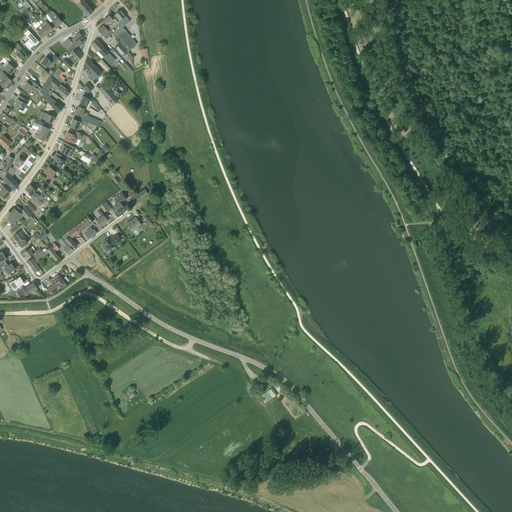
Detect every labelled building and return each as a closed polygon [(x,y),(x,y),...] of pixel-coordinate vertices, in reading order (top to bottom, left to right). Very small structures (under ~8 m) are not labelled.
[(73,0),(87,16),(93,11),(83,0),(73,0)] [(30,11),(26,6),(21,10),(23,12),(19,15),(22,20),(28,16),(26,14),(30,11)] [(113,33),(117,38),(121,35),(117,31),(123,25),(124,26),(123,25),(128,22),(129,21),(125,16),(120,10),(114,15),(119,21),(118,22),(119,23),(114,27),(117,30),(113,33)] [(62,22),(59,18),(57,17),(54,13),(49,17),(52,21),(56,26),(62,22)] [(102,21),(109,30),(113,33),(113,34),(113,33),(117,30),(114,27),(119,23),(118,22),(115,18),(113,20),(109,15),(102,21)] [(38,21),(33,25),(36,29),(35,29),(37,32),(38,34),(41,38),(47,33),(41,25),(38,21)] [(48,24),(46,21),(41,25),(47,33),(53,29),(49,24),(48,24)] [(98,30),(101,34),(103,35),(106,39),(113,33),(109,30),(108,31),(106,28),(106,27),(105,28),(103,25),(98,30)] [(28,30),(24,34),(29,39),(24,44),(29,49),(34,45),(35,46),(39,42),(28,30)] [(70,47),(73,44),(76,47),(82,42),(80,40),(83,37),(79,33),(73,38),(76,41),(73,44),(68,38),(65,42),(70,47)] [(124,33),(121,35),(117,38),(123,45),(128,51),(135,46),(129,39),(124,33)] [(20,62),(24,57),(22,55),(22,54),(19,51),(22,48),(10,35),(6,39),(12,45),(13,44),(15,46),(17,50),(15,53),(16,54),(14,58),(20,62)] [(98,51),(102,46),(96,39),(91,44),(98,51)] [(127,51),(125,48),(121,43),(115,48),(121,56),(127,51)] [(73,44),(70,47),(68,49),(68,50),(65,52),(69,56),(72,54),(79,61),(82,54),(76,48),(76,47),(73,44)] [(114,58),(102,46),(98,51),(103,57),(110,65),(115,60),(114,58)] [(141,49),(142,58),(149,57),(148,47),(141,49)] [(46,57),(41,62),(44,65),(43,66),(46,68),(46,67),(47,67),(50,63),(53,65),(59,58),(57,57),(55,55),(50,61),(46,57)] [(97,69),(90,60),(87,57),(83,65),(89,70),(86,72),(90,76),(97,69)] [(72,65),(66,59),(63,62),(69,69),(72,65)] [(12,66),(10,65),(9,63),(6,67),(1,63),(0,64),(0,69),(2,72),(4,69),(10,74),(15,68),(12,66)] [(121,66),(123,68),(126,71),(130,68),(125,63),(121,66)] [(59,68),(52,77),(60,84),(56,89),(59,92),(61,94),(65,88),(63,86),(66,82),(59,77),(63,72),(59,68)] [(0,83),(1,85),(4,88),(11,80),(1,71),(0,72),(0,83)] [(52,76),(46,83),(51,87),(53,86),(56,89),(60,84),(52,77),(52,76)] [(26,82),(23,89),(27,91),(30,93),(31,90),(35,92),(38,86),(34,82),(32,85),(29,84),(26,82)] [(49,90),(51,87),(46,83),(41,89),(47,93),(46,94),(50,97),(53,93),(49,90)] [(93,89),(88,83),(83,87),(88,93),(93,89)] [(99,89),(108,99),(113,94),(104,84),(99,89)] [(125,94),(125,93),(126,92),(126,91),(126,90),(126,89),(126,88),(125,87),(125,86),(124,86),(124,85),(123,85),(122,84),(121,84),(120,84),(119,84),(118,84),(117,84),(116,85),(115,86),(114,87),(114,88),(114,89),(113,89),(113,90),(113,91),(114,92),(114,93),(115,94),(115,95),(116,95),(117,96),(118,96),(119,96),(120,96),(121,96),(122,96),(123,96),(123,95),(124,95),(124,94),(125,94)] [(65,88),(61,94),(66,98),(69,93),(69,91),(65,88)] [(42,97),(48,102),(48,103),(52,107),(56,101),(50,97),(46,94),(46,93),(42,97)] [(28,101),(23,98),(19,95),(17,99),(18,99),(14,105),(15,106),(14,108),(18,111),(19,109),(23,110),(26,104),(28,101)] [(89,99),(87,98),(82,96),(80,103),(84,104),(87,106),(89,99)] [(52,107),(55,109),(59,113),(63,107),(56,101),(52,107)] [(75,110),(74,112),(75,112),(75,114),(80,115),(82,116),(81,119),(89,122),(88,123),(94,125),(97,126),(99,120),(96,119),(95,118),(88,116),(87,116),(84,115),(85,112),(83,111),(84,109),(83,108),(78,106),(76,110),(75,110)] [(50,115),(48,114),(44,113),(41,119),(52,123),(54,117),(50,115)] [(49,128),(43,126),(44,123),(35,119),(32,125),(38,127),(37,130),(47,134),(49,128)] [(88,123),(89,122),(81,119),(80,122),(73,119),(70,126),(77,129),(80,130),(82,124),(87,126),(88,123)] [(44,141),(47,134),(37,130),(35,137),(38,138),(44,141)] [(86,136),(75,131),(73,134),(67,132),(64,139),(74,144),(76,143),(78,139),(84,142),(86,136)] [(3,135),(0,137),(0,143),(3,146),(6,149),(9,151),(12,150),(8,147),(11,143),(3,135)] [(72,146),(68,143),(63,141),(62,144),(63,145),(60,151),(67,155),(72,146)] [(101,147),(105,151),(109,148),(105,143),(101,147)] [(70,160),(61,155),(57,152),(53,159),(54,159),(53,163),(60,167),(64,161),(68,164),(70,160)] [(93,155),(90,157),(96,163),(104,156),(101,152),(95,157),(93,155)] [(14,167),(13,169),(16,171),(22,165),(25,160),(23,159),(25,156),(21,153),(19,156),(15,161),(17,162),(14,165),(15,166),(14,167)] [(7,173),(9,167),(13,159),(9,156),(2,171),(1,170),(0,170),(0,175),(3,178),(5,176),(7,173)] [(13,169),(9,167),(7,173),(5,176),(5,177),(3,179),(14,191),(15,190),(19,185),(14,180),(11,177),(16,171),(13,169)] [(48,175),(46,178),(52,183),(55,179),(52,176),(56,172),(49,167),(44,173),(48,175)] [(33,196),(38,201),(42,204),(49,196),(44,192),(42,192),(39,196),(37,193),(36,194),(34,192),(36,190),(30,184),(25,189),(33,196)] [(2,186),(0,187),(0,189),(1,190),(0,190),(0,194),(4,198),(10,193),(2,186)] [(142,198),(149,194),(145,189),(138,193),(142,198)] [(138,193),(134,197),(138,202),(142,198),(138,193)] [(120,203),(122,201),(126,198),(122,194),(119,196),(115,199),(118,203),(113,206),(118,212),(118,211),(121,209),(121,210),(124,208),(120,203)] [(42,205),(42,204),(38,201),(33,196),(30,200),(29,201),(28,201),(25,204),(33,212),(38,207),(39,208),(42,205)] [(138,202),(134,197),(129,200),(133,206),(138,202)] [(112,209),(108,204),(106,201),(102,204),(108,212),(112,209)] [(32,214),(29,210),(25,206),(20,213),(15,208),(11,214),(17,219),(21,214),(26,220),(32,214)] [(108,220),(104,216),(104,215),(100,210),(97,212),(101,217),(96,221),(100,226),(108,220)] [(15,225),(10,230),(12,233),(16,230),(20,226),(15,222),(17,219),(11,214),(7,219),(15,225)] [(88,216),(74,227),(78,233),(92,222),(88,216)] [(148,219),(146,220),(141,224),(138,220),(138,221),(135,217),(127,224),(129,227),(128,227),(132,232),(138,227),(145,230),(152,224),(148,219)] [(25,221),(20,226),(23,229),(28,224),(25,221)] [(62,236),(73,250),(77,246),(71,239),(78,233),(74,227),(62,236)] [(87,230),(88,232),(89,233),(86,236),(89,239),(96,233),(94,229),(93,230),(90,227),(87,230)] [(13,236),(17,242),(24,237),(20,231),(13,236)] [(41,240),(43,238),(47,235),(44,232),(38,237),(41,240)] [(39,236),(36,233),(30,238),(33,241),(39,236)] [(28,242),(26,239),(30,237),(28,234),(24,237),(17,242),(21,247),(28,242)] [(103,242),(104,243),(101,245),(105,252),(121,240),(117,234),(110,239),(109,238),(103,242)] [(73,250),(62,236),(59,239),(65,247),(64,249),(69,255),(74,251),(73,250)] [(47,249),(49,253),(51,255),(56,260),(59,258),(54,253),(59,249),(54,243),(47,249)] [(35,253),(36,255),(42,251),(40,248),(36,251),(34,249),(31,251),(29,248),(23,252),(27,258),(33,254),(35,253)] [(36,263),(46,256),(42,251),(36,255),(32,258),(36,263)] [(40,269),(36,263),(32,258),(27,262),(35,273),(38,271),(40,274),(43,272),(40,269)] [(8,266),(7,263),(2,266),(0,267),(0,272),(2,272),(4,273),(5,275),(8,274),(10,277),(15,274),(15,273),(14,274),(13,271),(14,271),(13,270),(15,269),(11,263),(8,266)] [(54,284),(58,289),(60,287),(65,284),(58,275),(53,279),(56,282),(54,284)] [(20,277),(15,280),(13,277),(6,282),(8,286),(11,291),(13,290),(15,293),(23,288),(21,285),(22,285),(21,285),(24,283),(21,279),(21,280),(19,278),(20,277)] [(47,289),(50,294),(54,292),(58,289),(54,284),(50,279),(47,281),(51,286),(47,289)] [(35,286),(34,284),(33,283),(21,291),(24,297),(37,288),(35,286)] [(263,393),(269,400),(277,393),(271,386),(263,393)]
